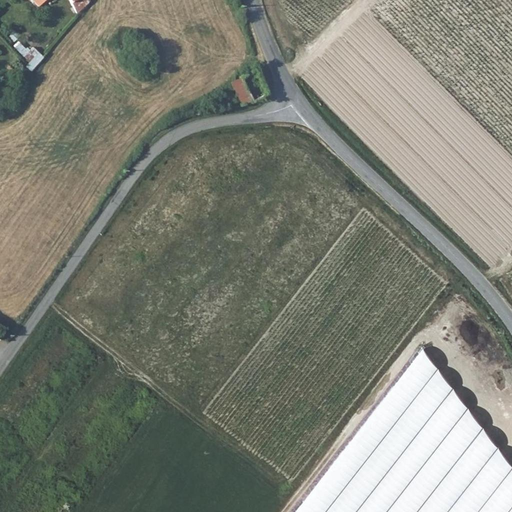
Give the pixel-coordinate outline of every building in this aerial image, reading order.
[(26,0),(37,10),(45,2),(43,0),(26,0)] [(82,2),(75,4),(78,13),(84,6),(82,2)] [(71,20),(78,13),(75,4),(66,8),(71,20)] [(240,78),(252,102),(267,94),(255,70),(240,78)] [(511,511),(511,463),(426,350),(298,511),(511,511)]
